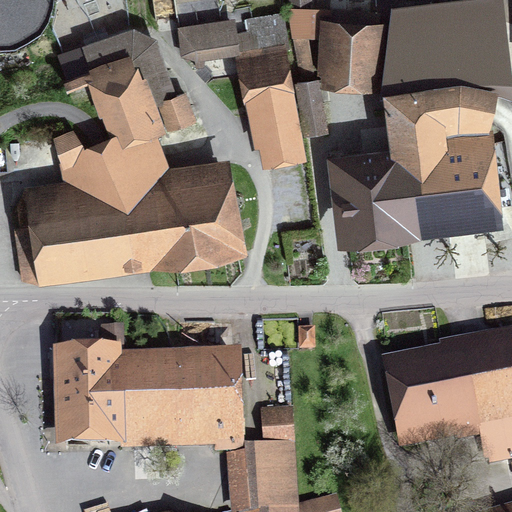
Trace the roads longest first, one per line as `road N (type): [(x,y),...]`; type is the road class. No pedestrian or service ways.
road 1 (tertiary): [(511,288),(0,302)]
road 2 (unknown): [(175,59),(213,88),(263,159),(267,220),(231,299)]
road 3 (track): [(353,297),(404,511)]
road 4 (unknown): [(324,125),(353,297)]
